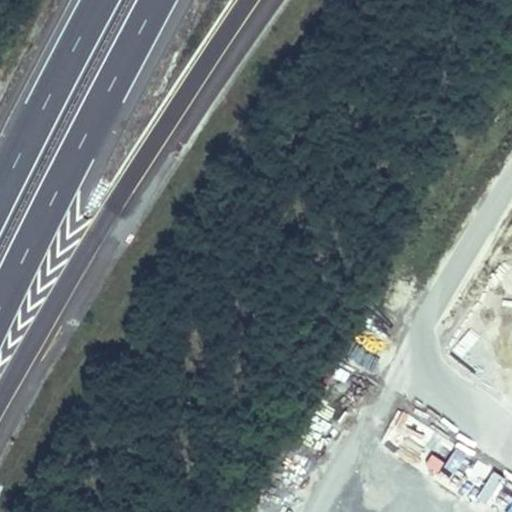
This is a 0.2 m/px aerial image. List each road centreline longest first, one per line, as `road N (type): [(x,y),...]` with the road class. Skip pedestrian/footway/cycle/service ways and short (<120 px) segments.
road 1 (motorway): [(0,386),(253,0)]
road 2 (motorway): [(0,308),(156,0)]
road 3 (motorway): [(100,0),(0,194)]
